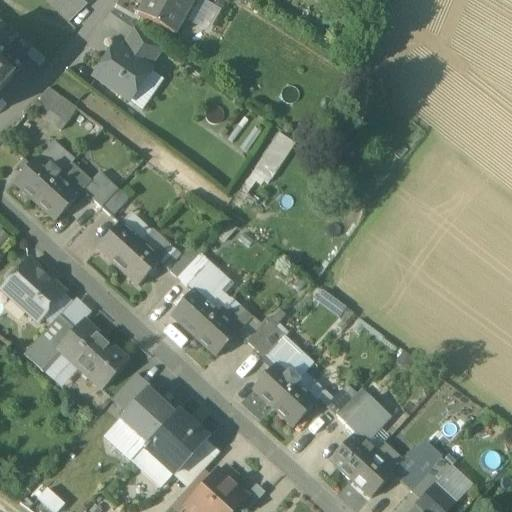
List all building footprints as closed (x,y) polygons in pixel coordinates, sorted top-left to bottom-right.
[(47,0),(68,22),(87,5),(81,0),(47,0)] [(189,10),(171,0),(147,0),(137,18),(173,38),(189,10)] [(194,0),(171,0),(189,10),(194,0)] [(0,49),(12,37),(0,26),(0,49)] [(163,51),(134,31),(119,51),(149,72),(163,51)] [(119,51),(116,49),(95,80),(127,103),(149,72),(119,51)] [(0,71),(0,94),(12,82),(0,71)] [(76,111),(47,90),(30,110),(61,132),(70,121),(76,111)] [(99,128),(76,111),(70,121),(91,138),(99,128)] [(99,128),(91,138),(94,140),(102,130),(99,128)] [(253,170),(273,181),(295,143),(276,131),(253,170)] [(73,163),(53,145),(37,162),(46,171),(49,167),(60,177),(65,172),(73,163)] [(37,162),(36,161),(14,185),(35,204),(57,181),(60,177),(49,167),(46,171),(37,162)] [(74,180),(65,172),(60,177),(57,181),(77,199),(83,194),(82,193),(86,189),(75,179),(74,180)] [(86,189),(82,193),(83,194),(92,202),(108,184),(99,176),(86,189)] [(57,181),(35,204),(56,223),(77,199),(57,181)] [(108,184),(92,202),(101,210),(117,192),(108,184)] [(117,192),(101,210),(111,220),(128,202),(117,192)] [(131,214),(120,226),(140,245),(151,233),(131,214)] [(119,226),(97,250),(118,269),(140,245),(120,226),(119,226)] [(151,233),(140,245),(153,256),(165,244),(152,231),(151,233)] [(180,258),(165,244),(153,256),(161,264),(159,265),(167,272),(180,258)] [(140,245),(118,269),(139,288),(159,265),(161,264),(153,256),(140,245)] [(180,258),(167,272),(178,282),(198,259),(188,250),(180,258)] [(198,259),(178,282),(188,291),(201,277),(209,284),(219,273),(200,257),(198,259)] [(53,286),(28,263),(19,273),(13,273),(8,278),(9,284),(15,290),(15,295),(10,301),(37,325),(42,320),(58,301),(48,292),(53,286)] [(192,293),(170,317),(195,340),(217,316),(192,293)] [(58,301),(42,320),(50,327),(72,304),(63,296),(58,301)] [(251,321),(230,302),(217,316),(238,335),(251,321)] [(217,316),(195,340),(216,359),(237,336),(238,335),(217,316)] [(74,332),(59,318),(32,348),(24,357),(24,358),(22,360),(42,374),(60,355),(57,351),(74,332)] [(238,335),(237,336),(246,344),(260,329),(260,328),(251,321),(238,335)] [(275,330),(266,322),(260,328),(260,329),(268,338),(272,333),(275,331),(275,330)] [(127,364),(83,323),(74,332),(57,351),(60,355),(101,392),(127,364)] [(12,335),(0,325),(0,343),(4,346),(12,335)] [(260,329),(246,344),(255,352),(268,338),(260,329)] [(313,366),(275,331),(272,333),(282,342),(265,361),(273,369),(274,367),(285,377),(288,373),(298,383),(304,376),(313,366)] [(268,338),(255,352),(265,361),(282,342),(272,333),(268,338)] [(32,348),(14,334),(12,335),(4,346),(22,360),(24,358),(24,357),(32,348)] [(273,369),(252,391),(273,411),(295,387),(299,383),(298,383),(288,373),(285,377),(274,367),(273,369)] [(333,403),(304,376),(298,383),(299,383),(295,387),(315,406),(318,403),(326,410),(333,403)] [(118,397),(131,409),(148,389),(135,378),(118,397)] [(295,387),(273,411),(294,430),(315,406),(295,387)] [(356,397),(347,389),(341,394),(351,403),(356,397)] [(146,448),(173,418),(146,393),(131,409),(118,422),(146,448)] [(356,397),(351,403),(360,412),(370,402),(360,393),(356,397)] [(333,403),(326,410),(336,419),(351,403),(341,394),(333,403)] [(390,420),(370,402),(360,412),(346,428),(354,436),(355,436),(366,446),(390,420)] [(360,412),(351,403),(336,419),(346,428),(360,412)] [(146,448),(143,450),(146,452),(150,448),(177,473),(206,441),(176,414),(173,418),(146,448)] [(354,436),(330,463),(350,482),(372,458),(375,454),(366,446),(355,436),(354,436)] [(393,477),(392,477),(401,485),(416,469),(423,461),(425,464),(434,455),(422,444),(393,477)] [(177,473),(150,448),(146,452),(143,450),(143,451),(133,461),(162,488),(177,473)] [(375,461),(372,458),(350,482),(371,500),(392,477),(393,477),(390,474),(398,465),(383,452),(375,461)] [(434,455),(425,464),(423,461),(416,469),(425,478),(440,461),(434,455)] [(440,461),(425,478),(434,486),(450,470),(440,461)] [(227,469),(221,476),(219,474),(203,491),(186,510),(187,511),(232,511),(245,498),(230,484),(236,477),(227,469)] [(416,469),(401,485),(410,494),(425,478),(416,469)] [(434,486),(425,478),(410,494),(419,502),(434,487),(434,486)] [(195,483),(170,509),(173,511),(183,511),(186,510),(203,491),(195,483)] [(434,487),(419,502),(420,502),(415,507),(420,511),(448,511),(454,506),(434,487)] [(47,511),(56,511),(62,505),(44,489),(34,500),(47,511)]
